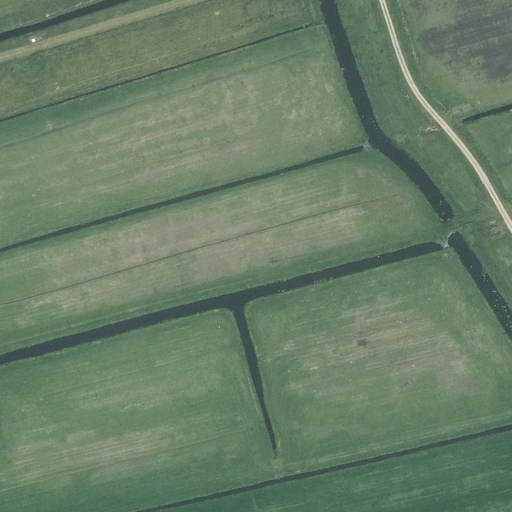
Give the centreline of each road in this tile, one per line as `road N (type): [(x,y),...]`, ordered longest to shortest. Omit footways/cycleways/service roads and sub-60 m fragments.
road 1 (track): [(511,227),(463,147),(411,84),(381,0)]
road 2 (track): [(182,0),(0,56)]
